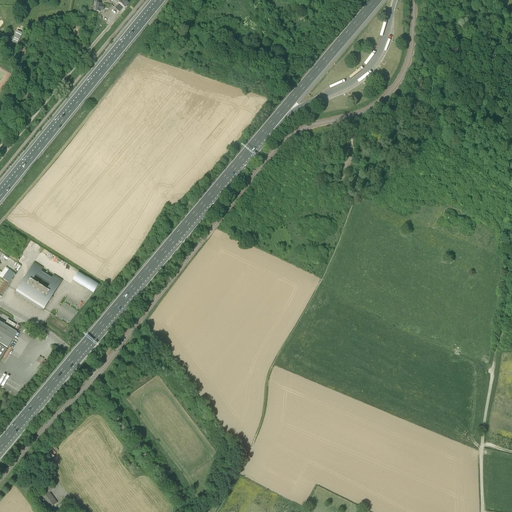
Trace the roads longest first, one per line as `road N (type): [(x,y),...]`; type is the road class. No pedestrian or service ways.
road 1 (tertiary): [(96,375),(273,149),(306,126),(366,110),(394,86),(408,61),(414,0)]
road 2 (motorway): [(0,445),(267,127)]
road 3 (motorway): [(160,0),(0,195)]
road 4 (track): [(0,221),(134,55)]
road 5 (track): [(481,444),(511,257)]
road 6 (residential): [(0,157),(108,26)]
road 7 (motorway): [(267,127),(376,0)]
road 8 (residential): [(0,478),(96,375)]
road 9 (tertiary): [(96,375),(0,303)]
